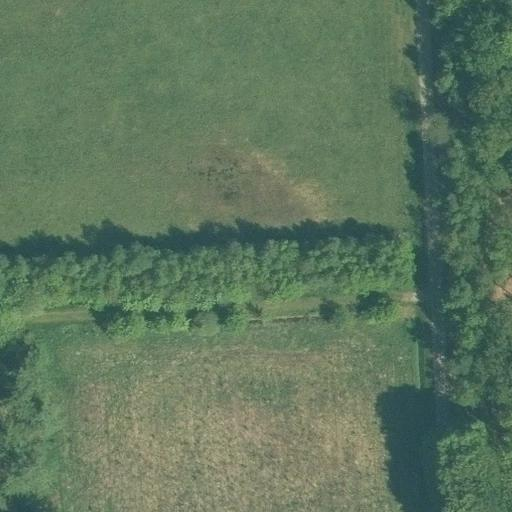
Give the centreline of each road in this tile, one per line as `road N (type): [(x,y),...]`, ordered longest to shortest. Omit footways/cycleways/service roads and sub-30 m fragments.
road 1 (unclassified): [(447,511),(421,0)]
road 2 (unknown): [(0,315),(436,292)]
